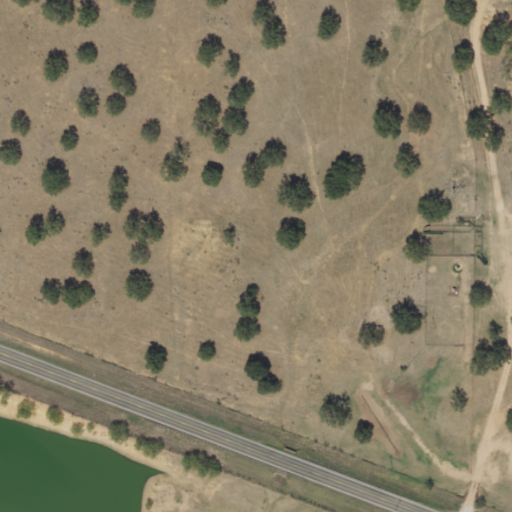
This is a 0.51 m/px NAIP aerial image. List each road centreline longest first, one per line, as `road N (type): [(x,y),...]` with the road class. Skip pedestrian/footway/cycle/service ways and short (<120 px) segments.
road 1 (primary): [(0,347),(436,511)]
road 2 (residential): [(493,38),(488,80),(511,285),(508,475)]
